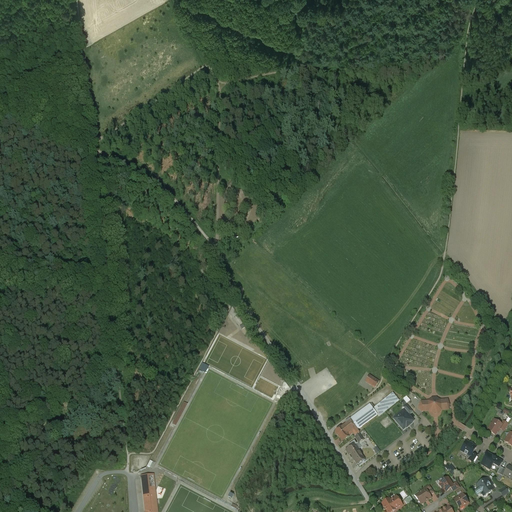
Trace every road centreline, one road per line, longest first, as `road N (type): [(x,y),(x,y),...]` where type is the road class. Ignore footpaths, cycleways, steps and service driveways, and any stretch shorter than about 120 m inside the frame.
road 1 (track): [(0,99),(154,180),(216,248),(239,299)]
road 2 (residential): [(375,511),(239,299)]
